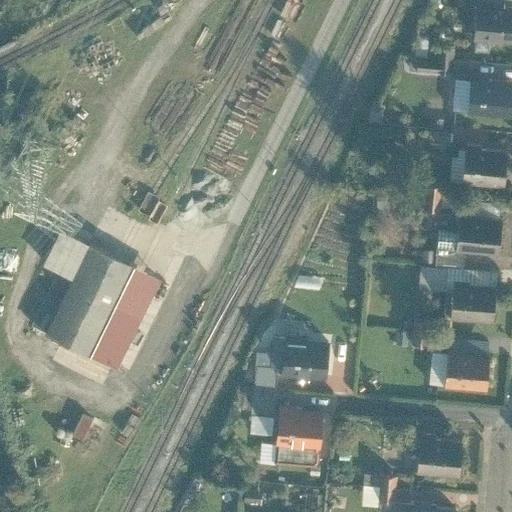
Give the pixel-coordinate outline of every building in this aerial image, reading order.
[(511,1),(484,0),(479,0),(477,37),(511,38),(511,1)] [(437,72),(438,37),(412,37),(411,71),(437,72)] [(441,41),(438,66),(467,69),(469,56),(454,55),(455,42),(441,41)] [(511,81),(511,75),(473,73),(472,91),(457,89),(456,108),(510,112),(511,81)] [(429,122),(452,124),(453,112),(430,110),(429,122)] [(508,146),(466,143),(464,180),(506,183),(508,146)] [(503,214),(460,211),(458,245),(457,247),(465,248),(500,250),(503,214)] [(122,253),(65,225),(47,261),(62,268),(34,322),(95,353),(140,262),(122,253)] [(464,264),(465,248),(457,247),(458,245),(438,244),(436,262),(464,264)] [(496,281),(454,279),(452,315),(494,318),(496,281)] [(330,340),(289,337),(287,371),(328,373),(330,340)] [(490,350),(449,347),(447,383),(488,386),(490,350)] [(419,393),(421,373),(409,372),(407,392),(419,393)] [(80,407),(72,428),(86,434),(94,413),(80,407)] [(322,411),(281,407),(275,458),(317,462),(322,411)] [(462,436),(421,434),(419,470),(460,472),(462,436)] [(410,483),(397,482),(398,469),(363,466),(361,496),(409,500),(410,483)] [(456,511),(457,504),(415,501),(413,511),(456,511)]
